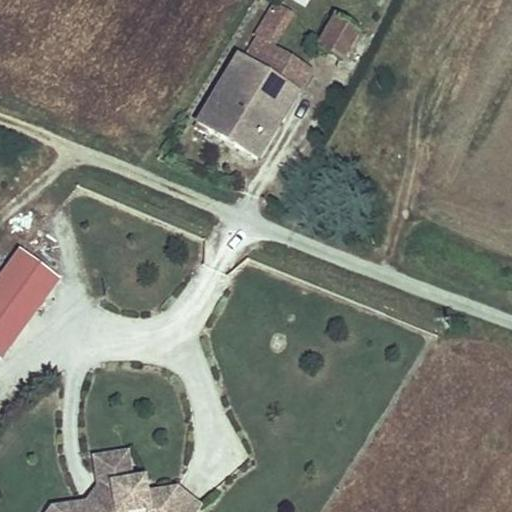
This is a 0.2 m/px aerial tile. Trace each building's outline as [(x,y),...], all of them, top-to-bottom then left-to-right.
[(359,30),(335,15),(316,44),(339,59),(359,30)] [(259,40),(272,48),(286,24),(274,17),(259,40)] [(246,62),(296,91),(309,69),(272,48),(259,40),(246,62)] [(237,53),(214,41),(194,74),(217,86),(235,56),(237,53)] [(235,56),(217,86),(195,124),(251,157),(296,91),(246,62),(235,56)] [(0,354),(56,278),(15,248),(0,268),(0,354)] [(189,511),(195,504),(173,488),(143,493),(140,477),(128,479),(126,464),(94,469),(97,485),(103,488),(94,501),(85,503),(50,508),(47,511),(189,511)] [(94,501),(103,488),(97,485),(85,503),(94,501)]
